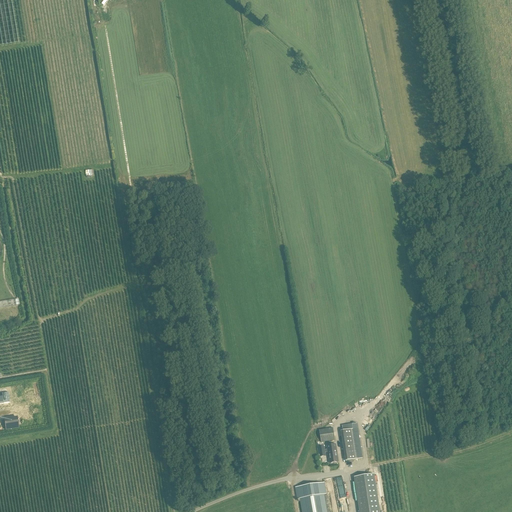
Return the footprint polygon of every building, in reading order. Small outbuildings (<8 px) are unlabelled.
[(92,176),(92,168),(82,169),(83,176),(92,176)] [(0,307),(20,305),(19,299),(0,302),(0,307)] [(17,419),(4,421),(4,422),(6,430),(19,428),(18,424),(18,423),(17,419)] [(363,458),(357,423),(352,424),(342,425),(343,431),(341,431),(345,461),(363,458)] [(320,431),(321,442),(335,440),(333,428),(320,431)] [(330,464),(339,462),(336,445),(327,446),(330,464)] [(359,511),(380,511),(374,474),(354,477),(359,511)] [(326,511),(324,495),(326,494),(324,483),(296,487),(298,499),(300,498),(302,511),(326,511)]
